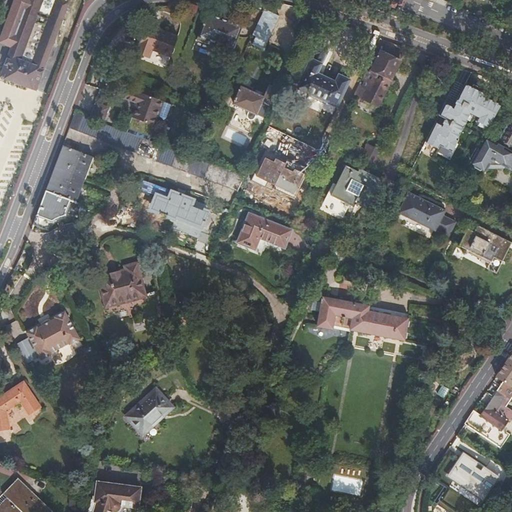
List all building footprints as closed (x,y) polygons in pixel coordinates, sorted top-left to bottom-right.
[(29,0),(8,56),(14,58),(10,69),(4,67),(1,76),(30,87),(37,67),(43,69),(68,0),(29,0)] [(244,21),(230,16),(223,13),(210,9),(200,35),(209,39),(211,36),(225,41),(225,44),(234,48),(244,21)] [(262,10),(251,36),(265,43),(276,17),(262,10)] [(146,27),(135,55),(149,60),(153,51),(171,58),(178,39),(146,27)] [(307,65),(297,87),(339,106),(350,81),(338,76),(335,82),(317,73),(327,51),(309,42),(304,53),(307,54),(302,63),(307,65)] [(375,73),(390,81),(399,62),(380,52),(371,71),(375,73)] [(14,58),(8,56),(4,67),(10,69),(14,58)] [(35,89),(43,69),(37,67),(30,87),(35,89)] [(377,108),(390,81),(375,73),(362,101),(377,108)] [(243,79),(241,83),(252,89),(254,84),(243,79)] [(252,89),(241,83),(232,104),(247,111),(245,115),(245,116),(245,117),(246,118),(246,120),(248,121),(250,121),(252,120),(254,118),(255,115),(262,118),(268,105),(270,106),(277,89),(270,85),(264,98),(262,97),(263,93),(256,89),(254,93),(251,91),(252,89)] [(435,124),(426,143),(438,149),(439,145),(451,151),(456,140),(455,140),(468,114),(475,118),(473,121),(484,126),(494,104),(479,96),(481,94),(463,85),(453,107),(445,103),(439,116),(445,119),(441,127),(435,124)] [(137,104),(131,119),(153,127),(156,117),(163,120),(165,119),(170,105),(162,102),(141,94),(128,89),(127,91),(125,92),(124,95),(125,98),(124,100),(137,104)] [(231,108),(245,115),(247,111),(232,104),(231,108)] [(75,114),(69,128),(239,191),(240,188),(245,177),(196,159),(150,142),(75,114)] [(511,146),(511,128),(506,125),(496,143),(504,147),(510,150),(511,146)] [(362,158),(377,165),(384,150),(369,143),(365,152),(363,157),(362,158)] [(501,152),(485,143),(478,156),(474,154),(468,166),(470,168),(471,172),(476,175),(480,173),(482,174),(486,166),(495,171),(500,168),(511,174),(511,157),(507,155),(501,152)] [(351,146),(349,150),(363,157),(365,152),(351,146)] [(510,150),(504,147),(501,152),(507,155),(510,150)] [(45,192),(33,224),(48,230),(50,225),(53,226),(56,224),(58,222),(61,220),(65,219),(68,218),(69,216),(74,218),(79,203),(74,201),(90,159),(62,148),(45,192)] [(273,161),(265,157),(256,175),(295,194),(305,174),(295,169),(294,171),(284,166),(285,164),(274,159),(273,161)] [(360,167),(359,170),(346,164),(332,195),(329,193),(322,206),(341,215),(347,202),(354,206),(356,202),(371,209),(385,179),(360,167)] [(176,225),(199,234),(202,227),(204,227),(210,212),(204,209),(203,212),(192,208),(195,200),(170,190),(167,198),(155,194),(149,208),(159,212),(160,211),(168,214),(168,216),(178,219),(176,225)] [(437,229),(451,235),(458,222),(444,215),(447,210),(409,192),(400,212),(436,231),(437,229)] [(250,214),(239,242),(255,248),(260,237),(285,247),(291,231),(250,214)] [(490,261),(488,264),(486,268),(496,274),(502,261),(504,262),(505,261),(502,260),(511,243),(478,225),(475,231),(468,227),(459,245),(469,251),(490,261)] [(468,253),(488,264),(490,261),(469,251),(468,253)] [(23,252),(15,270),(17,271),(22,262),(24,262),(28,254),(23,252)] [(134,297),(135,299),(148,295),(136,260),(123,264),(124,267),(98,275),(108,308),(119,304),(119,302),(134,297)] [(322,301),(319,324),(333,327),(334,324),(351,327),(351,329),(403,339),(407,317),(369,309),(369,304),(323,295),(323,297),(321,297),(321,301),(322,301)] [(67,331),(78,325),(62,298),(52,304),(53,305),(48,307),(47,305),(38,310),(39,312),(35,315),(34,314),(24,319),(27,324),(7,335),(20,354),(38,344),(39,346),(50,341),(49,340),(67,330),(67,331)] [(511,351),(494,378),(501,382),(471,427),(490,440),(497,430),(499,432),(506,422),(494,414),(505,398),(509,400),(511,395),(511,389),(509,388),(511,382),(511,351)] [(0,429),(10,429),(8,411),(21,403),(29,415),(40,407),(23,381),(0,396),(0,429)] [(155,388),(146,396),(148,398),(157,389),(155,388)] [(440,388),(434,396),(440,399),(445,391),(440,388)] [(156,415),(158,418),(171,405),(157,389),(148,398),(146,396),(128,413),(142,429),(156,415)] [(420,397),(413,409),(418,413),(426,401),(420,397)] [(430,403),(416,423),(423,427),(436,407),(430,403)] [(144,431),(158,418),(156,415),(142,429),(144,431)] [(498,477),(464,452),(447,475),(482,500),(498,477)] [(363,481),(335,475),(332,490),(360,495),(363,481)] [(96,496),(90,510),(94,511),(93,511),(110,511),(111,511),(112,511),(116,511),(118,511),(120,510),(122,509),(123,507),(123,504),(123,502),(141,503),(143,485),(100,480),(98,497),(96,496)] [(21,481),(7,496),(11,501),(0,511),(49,511),(51,510),(21,481)] [(0,511),(11,501),(7,496),(0,503),(0,511)]
